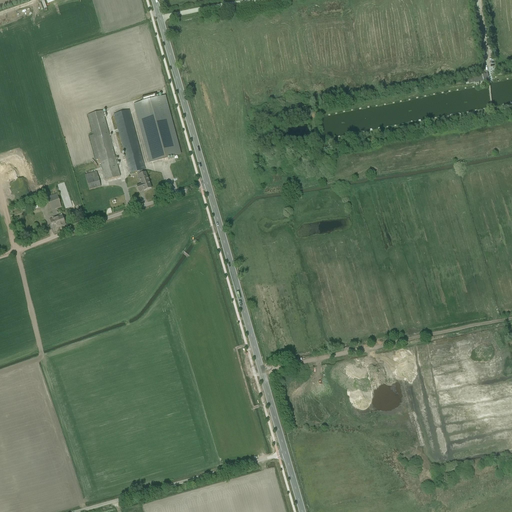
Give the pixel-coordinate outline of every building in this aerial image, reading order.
[(171,95),(140,102),(153,162),(185,155),(171,95)] [(116,111),(134,172),(148,168),(130,107),(116,111)] [(90,118),(108,179),(124,174),(106,113),(90,118)] [(98,172),(88,175),(92,190),(102,187),(98,172)] [(138,193),(152,188),(146,172),(137,175),(141,184),(136,186),(138,193)] [(63,185),(70,209),(77,207),(70,183),(63,185)] [(48,197),(52,210),(63,206),(59,194),(48,197)] [(52,230),(65,225),(61,215),(48,220),(52,230)]
